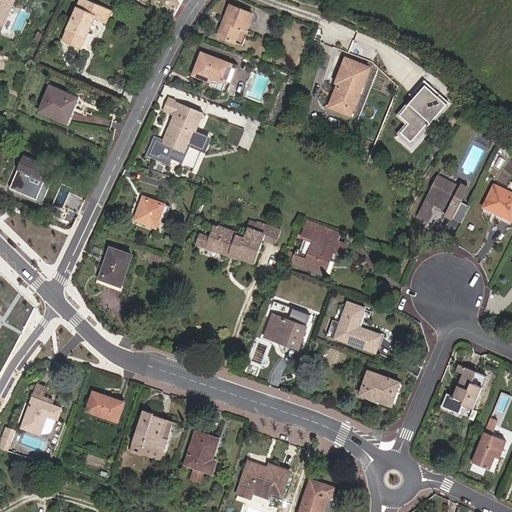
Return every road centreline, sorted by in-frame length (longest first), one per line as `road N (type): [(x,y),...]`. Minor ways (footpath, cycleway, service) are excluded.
road 1 (residential): [(53,294),(107,349),(317,423),(357,443),(379,466)]
road 2 (residential): [(53,294),(195,0)]
road 3 (residential): [(395,461),(458,330)]
